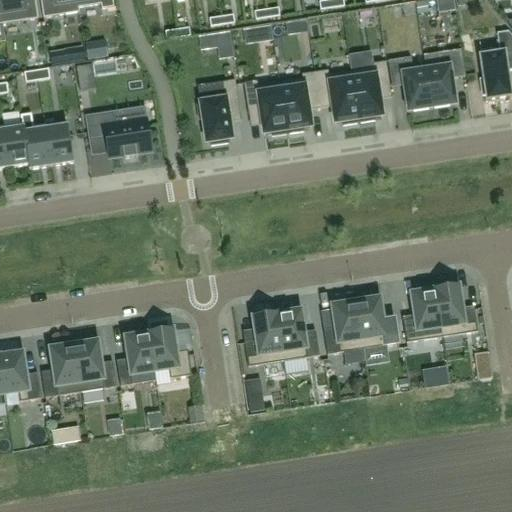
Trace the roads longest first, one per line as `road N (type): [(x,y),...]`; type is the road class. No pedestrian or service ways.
road 1 (residential): [(0,217),(511,140)]
road 2 (residential): [(492,244),(202,288)]
road 3 (residential): [(202,288),(0,321)]
road 4 (residential): [(492,244),(511,378)]
road 5 (residential): [(202,288),(220,408)]
